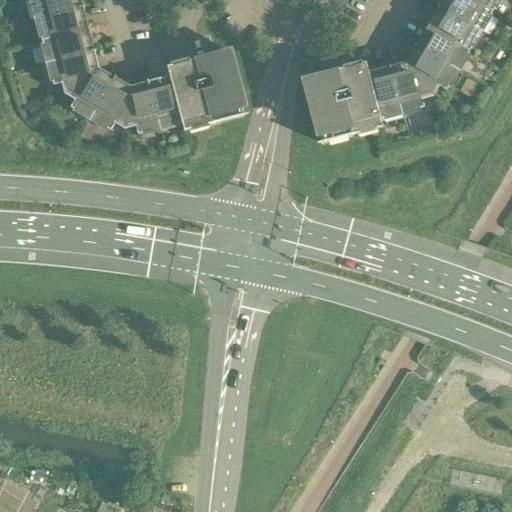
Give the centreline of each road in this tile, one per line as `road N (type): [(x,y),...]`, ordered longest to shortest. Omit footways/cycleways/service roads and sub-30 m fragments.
road 1 (secondary): [(246,275),(348,296),(511,354)]
road 2 (secondary): [(511,301),(346,245),(256,227)]
road 3 (secondary): [(256,227),(133,205),(0,194)]
road 4 (secondary): [(0,243),(246,275)]
road 5 (unclassified): [(214,511),(223,393),(246,275)]
